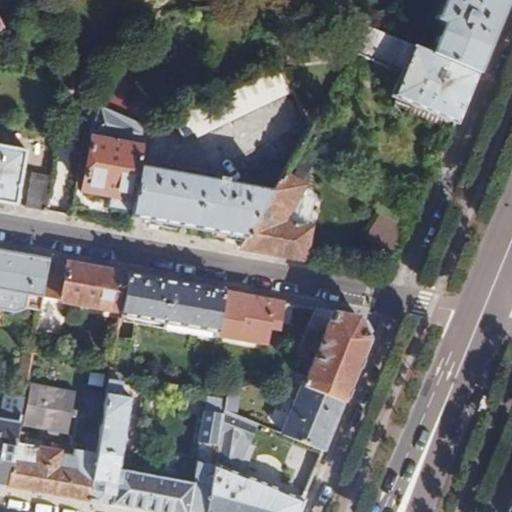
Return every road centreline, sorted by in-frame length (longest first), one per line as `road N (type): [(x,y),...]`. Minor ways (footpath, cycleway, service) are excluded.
road 1 (residential): [(483,312),(0,225)]
road 2 (primary): [(400,511),(483,312)]
